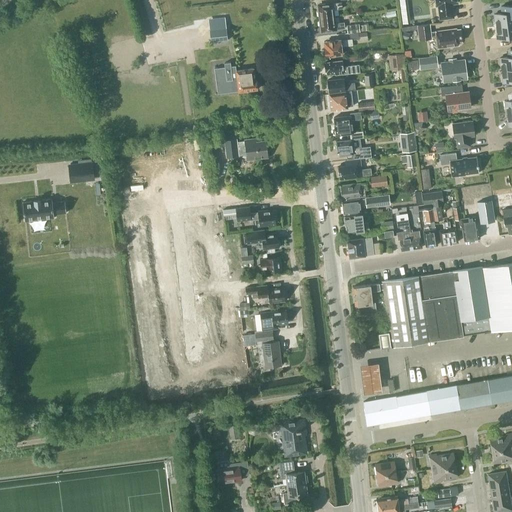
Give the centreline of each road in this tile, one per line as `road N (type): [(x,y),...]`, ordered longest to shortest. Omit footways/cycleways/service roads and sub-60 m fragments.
road 1 (residential): [(198,382),(172,205),(320,198)]
road 2 (tertiary): [(320,198),(296,0)]
road 3 (residential): [(330,271),(511,241)]
road 4 (tertiary): [(351,441),(330,271)]
road 5 (residential): [(511,143),(491,133),(478,0)]
